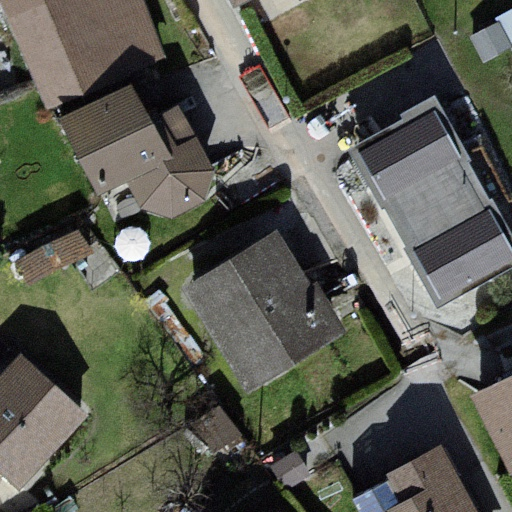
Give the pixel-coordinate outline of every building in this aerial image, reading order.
[(5,0),(50,105),(161,56),(136,0),(5,0)] [(133,88),(64,122),(99,193),(131,177),(178,154),(161,118),(156,113),(148,117),(133,88)] [(511,267),(511,234),(434,94),(400,114),(403,120),(347,150),(438,312),(511,267)] [(181,107),(161,118),(178,154),(131,177),(142,207),(173,215),(206,198),(213,171),(181,107)] [(278,229),(184,289),(251,392),(344,332),(278,229)] [(83,415),(21,359),(0,382),(0,469),(19,486),(83,415)] [(511,379),(475,398),(511,470),(511,379)] [(406,511),(474,511),(442,451),(394,476),(412,509),(406,511)]
